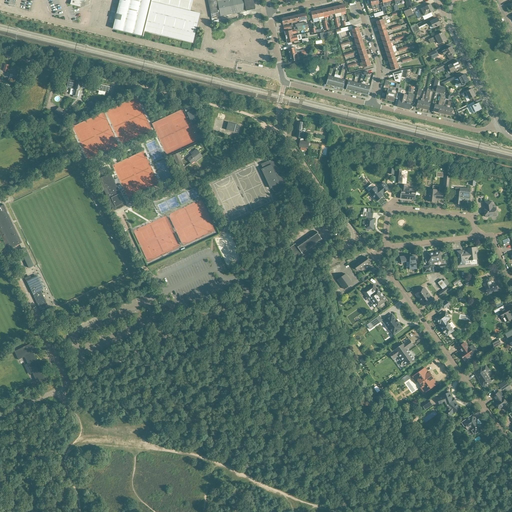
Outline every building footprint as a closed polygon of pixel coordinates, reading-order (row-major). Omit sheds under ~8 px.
[(71,0),(70,5),(81,7),(82,1),(82,0),(120,0),(113,29),(123,31),(133,34),(143,36),(144,31),(193,43),(194,38),(200,14),(190,12),(193,0),(71,0)] [(208,0),(212,18),(250,10),(251,10),(256,9),(253,0),(250,0),(244,1),(244,0),(208,0)] [(370,0),(372,9),(376,9),(375,5),(379,4),(379,2),(378,0),(370,0)] [(430,4),(418,10),(421,17),(424,16),(428,14),(434,11),(430,4)] [(404,11),(406,16),(413,13),(411,8),(404,11)] [(381,20),(376,21),(378,27),(385,25),(383,20),(386,19),(389,18),(388,15),(382,17),(383,19),(381,20)] [(438,26),(440,25),(437,18),(430,22),(427,24),(419,28),(417,25),(418,24),(410,27),(413,34),(414,33),(420,30),(420,31),(428,27),(432,25),(433,28),(437,27),(438,26)] [(360,33),(358,27),(349,30),(350,32),(349,33),(350,36),(353,35),(360,33)] [(437,40),(439,44),(448,40),(446,36),(445,36),(443,32),(428,40),(430,43),(437,40)] [(452,55),(455,54),(451,47),(445,50),(441,52),(440,52),(442,56),(446,53),(450,61),(454,59),(452,55),(453,55),(452,55)] [(297,54),(290,55),(291,62),(292,62),(293,63),(295,63),(295,62),(295,61),(300,60),(303,59),(302,55),(302,53),(299,54),(297,54)] [(458,61),(454,63),(445,67),(448,74),(461,67),(458,61)] [(24,68),(12,66),(10,73),(14,74),(13,79),(9,78),(8,82),(15,84),(18,74),(22,76),(24,68)] [(396,72),(393,73),(395,82),(400,83),(401,80),(402,77),(403,70),(396,72)] [(440,82),(442,84),(457,77),(456,74),(440,82)] [(459,81),(456,83),(458,87),(464,84),(468,82),(468,81),(469,81),(468,78),(467,78),(465,74),(460,77),(458,78),(459,81)] [(75,88),(73,97),(76,98),(76,97),(77,98),(79,90),(80,90),(81,87),(82,83),(68,80),(67,88),(71,89),(71,87),(75,88)] [(98,84),(96,90),(108,93),(110,87),(98,84)] [(436,92),(438,93),(444,94),(446,88),(437,86),(436,92)] [(426,92),(422,109),(428,110),(430,103),(428,102),(431,90),(427,89),(427,92),(426,92)] [(472,89),(467,91),(461,94),(463,97),(467,95),(469,99),(475,96),(476,95),(475,92),(474,92),(472,89)] [(388,92),(386,100),(393,102),(394,98),(396,99),(395,99),(396,99),(397,94),(395,94),(396,91),(392,90),(392,91),(388,90),(388,92)] [(416,107),(422,109),(426,92),(424,91),(422,99),(421,98),(421,101),(418,100),(416,107)] [(439,113),(442,104),(443,100),(444,94),(438,93),(440,95),(438,105),(435,105),(433,112),(439,113)] [(397,107),(403,108),(405,102),(406,102),(407,95),(400,94),(397,107)] [(405,102),(403,108),(409,110),(412,98),(409,97),(408,102),(406,102),(405,102)] [(474,102),(457,110),(458,113),(467,109),(470,114),(472,113),(473,113),(482,109),(479,103),(473,105),(472,103),(474,102)] [(439,113),(445,115),(447,105),(444,104),(442,104),(439,113)] [(56,110),(53,113),(61,121),(64,119),(68,115),(65,111),(62,113),(58,109),(56,110)] [(193,120),(195,124),(200,122),(194,110),(187,113),(190,119),(193,120)] [(234,132),(238,133),(240,125),(236,124),(228,122),(226,130),(234,132)] [(300,141),(299,147),(308,148),(309,143),(302,142),(302,140),(303,140),(304,138),(303,138),(303,137),(304,137),(303,137),(304,136),(304,135),(304,134),(305,133),(304,133),(304,132),(305,132),(305,129),(304,128),(304,129),(302,129),(303,123),(297,122),(296,130),(297,130),(296,138),(300,138),(300,141)] [(188,160),(192,164),(196,160),(196,161),(202,157),(199,153),(198,151),(196,149),(191,153),(192,155),(188,159),(188,160)] [(173,155),(178,167),(181,166),(179,160),(181,160),(179,153),(173,155)] [(272,188),(274,192),(287,186),(274,158),(261,164),(263,169),(262,170),(263,170),(271,188),(270,188),(272,188)] [(123,203),(119,194),(120,194),(114,181),(114,180),(112,176),(111,173),(105,176),(105,174),(101,176),(102,177),(99,179),(110,203),(113,202),(116,207),(123,203)] [(374,198),(377,201),(383,196),(381,194),(384,192),(384,193),(389,189),(384,183),(379,187),(377,189),(375,187),(369,192),(371,195),(374,199),(374,198)] [(401,188),(400,199),(415,200),(415,195),(416,191),(415,191),(415,189),(409,189),(406,188),(406,185),(402,185),(401,188)] [(438,198),(438,199),(442,199),(443,193),(439,192),(439,186),(433,186),(433,190),(429,189),(428,201),(436,202),(436,199),(436,198),(438,198)] [(456,188),(456,191),(455,191),(454,204),(456,204),(457,205),(458,205),(459,205),(460,204),(462,204),(462,200),(464,200),(464,201),(469,201),(470,189),(456,188)] [(496,216),(496,215),(496,208),(492,208),(491,202),(485,202),(486,209),(484,209),(485,217),(496,216)] [(0,206),(0,233),(8,250),(22,243),(4,204),(0,206)] [(364,229),(365,229),(366,229),(366,230),(366,231),(367,231),(368,231),(369,231),(369,230),(369,229),(373,230),(374,218),(373,218),(373,213),(370,213),(368,212),(367,212),(367,218),(365,218),(365,221),(364,221),(363,222),(362,224),(363,225),(364,226),(365,226),(364,229)] [(318,245),(317,244),(322,240),(316,231),(291,249),(298,259),(311,250),(313,251),(318,247),(318,245)] [(23,248),(32,267),(38,264),(29,245),(23,248)] [(457,251),(458,261),(459,266),(463,265),(463,260),(465,260),(469,259),(469,260),(470,260),(470,263),(471,264),(477,263),(476,259),(477,259),(476,253),(477,252),(476,247),(468,248),(468,251),(464,252),(463,251),(457,251)] [(436,262),(437,262),(437,261),(441,260),(440,252),(427,253),(428,262),(433,261),(433,262),(434,263),(436,262)] [(407,267),(409,267),(409,270),(417,269),(416,259),(417,258),(416,255),(419,254),(416,254),(416,253),(415,253),(416,254),(399,256),(400,260),(399,260),(400,263),(401,263),(402,264),(401,263),(406,262),(407,267)] [(354,266),(357,270),(369,262),(366,257),(354,266)] [(337,280),(344,289),(352,284),(345,274),(337,280)] [(31,279),(30,279),(27,280),(26,277),(25,278),(26,280),(26,281),(41,312),(49,308),(41,290),(42,289),(43,288),(38,277),(36,276),(31,279)] [(485,287),(487,292),(488,294),(498,291),(497,290),(498,289),(498,288),(498,287),(497,286),(496,286),(495,283),(494,283),(494,282),(493,281),(492,281),(491,281),(490,277),(481,281),(483,287),(485,287)] [(447,287),(442,280),(438,283),(442,290),(447,287)] [(424,288),(415,294),(424,306),(432,300),(428,293),(429,293),(435,289),(431,283),(425,287),(426,288),(425,289),(424,288)] [(363,292),(367,297),(368,298),(370,297),(372,299),(371,300),(374,303),(377,307),(380,304),(381,305),(383,304),(382,303),(386,301),(383,296),(382,297),(380,294),(381,294),(377,289),(377,290),(373,284),(363,292)] [(438,293),(440,296),(449,290),(447,287),(438,293)] [(499,312),(502,319),(503,319),(505,323),(507,321),(507,322),(509,323),(510,322),(511,320),(510,320),(511,318),(511,317),(510,315),(511,314),(507,307),(505,309),(503,306),(494,311),(495,314),(499,312)] [(440,324),(441,323),(442,326),(440,327),(443,330),(442,330),(444,333),(445,333),(447,336),(454,331),(448,322),(447,322),(446,321),(450,318),(446,312),(436,319),(440,324)] [(383,321),(383,320),(382,320),(386,325),(389,326),(388,329),(393,335),(402,329),(398,323),(399,322),(398,322),(397,320),(396,320),(392,314),(383,321)] [(371,324),(373,327),(379,324),(375,319),(370,323),(371,324)] [(491,343),(494,349),(501,345),(498,339),(491,343)] [(413,345),(410,340),(403,344),(394,350),(394,351),(389,354),(393,360),(393,359),(392,359),(397,355),(402,362),(402,363),(402,365),(403,366),(405,365),(405,366),(405,367),(414,360),(407,349),(413,345)] [(25,357),(36,380),(26,385),(28,389),(47,380),(34,353),(37,351),(33,342),(14,351),(19,360),(25,357)] [(460,354),(461,356),(464,361),(467,359),(468,360),(472,357),(471,356),(473,354),(469,348),(468,348),(464,342),(458,347),(462,353),(460,354)] [(481,368),(474,372),(477,377),(478,377),(479,379),(480,381),(479,381),(483,386),(484,386),(491,381),(485,373),(489,370),(486,366),(482,368),(481,368)] [(420,388),(424,393),(428,390),(429,390),(430,390),(431,390),(432,389),(432,388),(433,387),(436,384),(433,379),(434,379),(432,376),(431,377),(430,375),(431,375),(431,374),(429,372),(428,373),(425,368),(413,377),(414,378),(413,379),(416,382),(419,380),(423,386),(420,388)] [(437,399),(439,404),(444,402),(445,404),(445,403),(448,407),(447,407),(448,408),(446,411),(450,415),(453,412),(454,413),(460,406),(454,402),(455,401),(453,398),(452,399),(450,392),(441,395),(442,397),(437,399)] [(495,403),(499,409),(507,403),(503,398),(502,398),(498,392),(493,396),(496,400),(497,400),(498,401),(495,403)] [(421,404),(425,409),(432,404),(428,399),(421,404)] [(462,423),(467,430),(470,428),(474,434),(482,428),(473,415),(462,423)]
